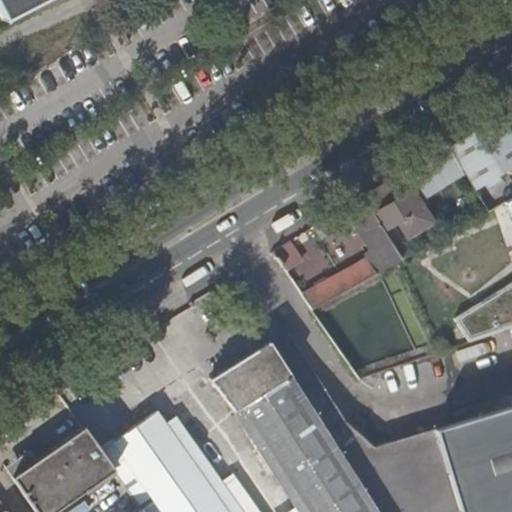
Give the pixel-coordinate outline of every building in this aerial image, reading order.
[(0,0),(0,13),(0,14),(3,19),(38,0),(0,0)] [(482,129),(509,173),(511,170),(511,134),(501,117),(482,129)] [(475,194),(509,173),(482,129),(448,150),(475,194)] [(463,177),(445,148),(405,173),(423,202),(463,177)] [(362,197),(373,216),(375,214),(377,213),(385,209),(373,190),(362,197)] [(417,206),(421,204),(413,191),(409,193),(417,206)] [(377,213),(375,214),(386,233),(397,226),(407,242),(434,225),(421,204),(417,206),(409,193),(385,209),(377,213)] [(302,296),(312,311),(402,259),(373,216),(362,197),(343,208),(348,217),(340,222),(347,234),(356,229),(369,250),(364,253),(367,258),(302,296)] [(511,284),(457,312),(476,350),(511,332),(511,200),(508,202),(511,210),(511,284)] [(311,228),(319,241),(328,235),(321,222),(311,228)] [(285,244),(271,253),(281,267),(294,259),(285,244)] [(337,511),(375,511),(339,456),(269,345),(240,363),(337,511)] [(295,511),(337,511),(240,363),(210,382),(228,408),(295,511)] [(511,511),(511,393),(430,420),(460,511),(511,511)] [(240,511),(224,489),(176,421),(165,429),(155,414),(100,452),(113,472),(141,510),(141,511),(240,511)] [(100,452),(83,428),(37,460),(69,504),(113,472),(100,452)] [(36,511),(56,511),(69,504),(37,460),(12,478),(36,511)] [(224,489),(240,511),(256,511),(235,481),(224,489)]
